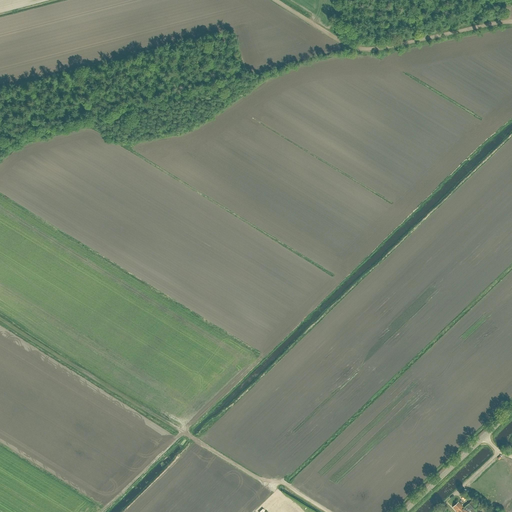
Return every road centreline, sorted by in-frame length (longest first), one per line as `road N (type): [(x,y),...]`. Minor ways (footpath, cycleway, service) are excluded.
road 1 (track): [(328,511),(284,484),(268,487),(0,320)]
road 2 (track): [(273,0),(366,50),(511,21)]
road 3 (tertiary): [(404,511),(511,409)]
